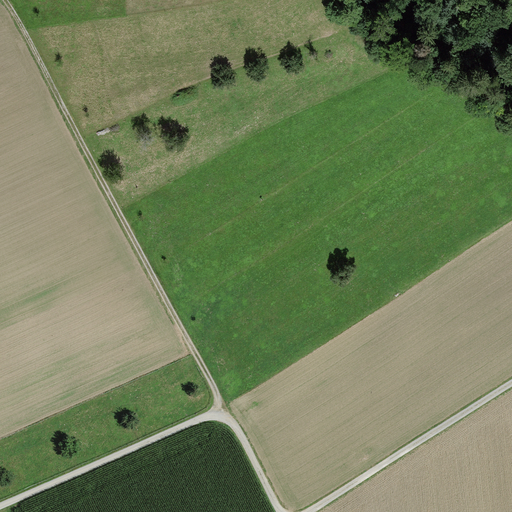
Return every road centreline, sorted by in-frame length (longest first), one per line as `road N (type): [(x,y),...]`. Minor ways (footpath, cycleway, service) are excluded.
road 1 (track): [(4,0),(281,511)]
road 2 (track): [(0,511),(224,411)]
road 3 (track): [(312,511),(511,383)]
